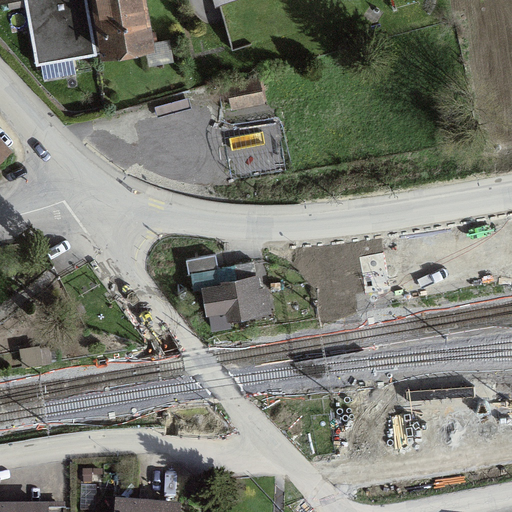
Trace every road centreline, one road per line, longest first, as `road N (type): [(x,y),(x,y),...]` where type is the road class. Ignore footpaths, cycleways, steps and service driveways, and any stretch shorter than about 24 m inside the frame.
road 1 (residential): [(511,198),(271,229),(154,216),(97,190)]
road 2 (residential): [(97,190),(143,286),(267,446)]
road 3 (residential): [(267,446),(153,446),(0,464)]
road 4 (residential): [(97,190),(0,87)]
